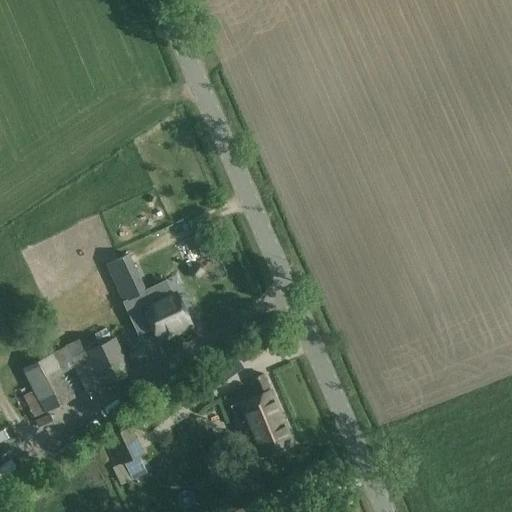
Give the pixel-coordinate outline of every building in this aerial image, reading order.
[(145,291),(133,266),(111,277),(122,301),(145,291)] [(145,291),(122,301),(137,334),(153,327),(159,339),(175,331),(173,326),(188,320),(176,292),(173,294),(151,304),(145,291)] [(85,350),(70,358),(74,366),(86,392),(130,371),(114,337),(85,350)] [(63,349),(53,353),(62,372),(74,366),(70,358),(85,350),(80,340),(63,349)] [(213,385),(241,364),(229,348),(201,368),(213,385)] [(62,372),(53,353),(24,368),(45,411),(74,396),(62,372)] [(263,372),(252,377),(257,390),(268,385),(263,372)] [(269,388),(230,405),(252,457),(291,441),(269,388)] [(130,425),(108,435),(121,463),(126,461),(131,470),(144,464),(139,454),(143,453),(130,425)] [(263,511),(258,499),(229,511),(263,511)]
